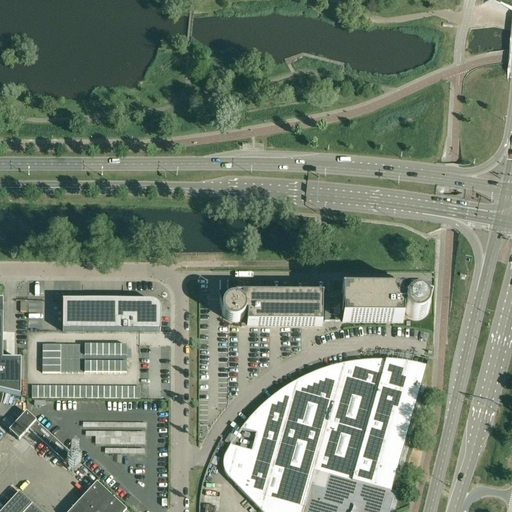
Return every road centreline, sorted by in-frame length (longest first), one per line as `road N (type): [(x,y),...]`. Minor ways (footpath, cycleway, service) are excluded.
road 1 (primary): [(425,177),(251,164),(0,164)]
road 2 (primary): [(0,187),(272,192),(420,207)]
road 3 (unclassified): [(0,270),(179,274),(181,511)]
road 4 (primary): [(482,296),(430,511)]
road 5 (primary): [(455,511),(510,305)]
road 6 (primary): [(420,207),(470,234),(482,296)]
